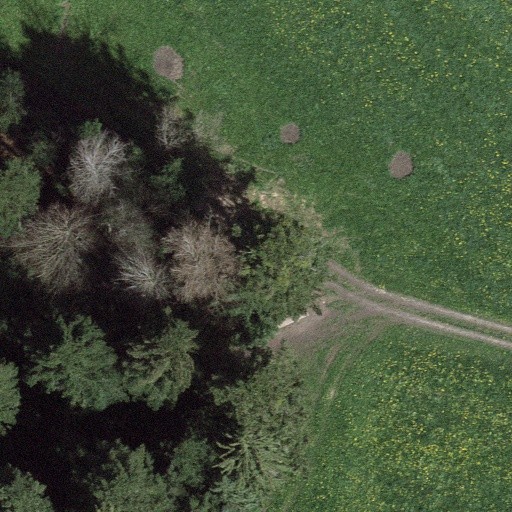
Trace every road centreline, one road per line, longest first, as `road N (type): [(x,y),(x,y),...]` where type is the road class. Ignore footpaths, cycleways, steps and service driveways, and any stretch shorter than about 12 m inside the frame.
road 1 (track): [(0,66),(101,142),(390,298)]
road 2 (track): [(390,298),(303,309),(148,361),(56,364),(0,353)]
road 3 (track): [(390,298),(511,339)]
